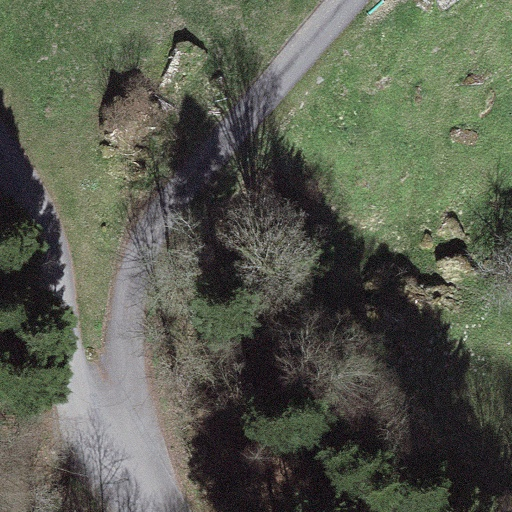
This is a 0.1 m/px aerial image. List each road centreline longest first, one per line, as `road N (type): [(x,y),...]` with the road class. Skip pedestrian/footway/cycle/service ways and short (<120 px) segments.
road 1 (track): [(357,0),(64,380)]
road 2 (unclassified): [(0,229),(127,511)]
